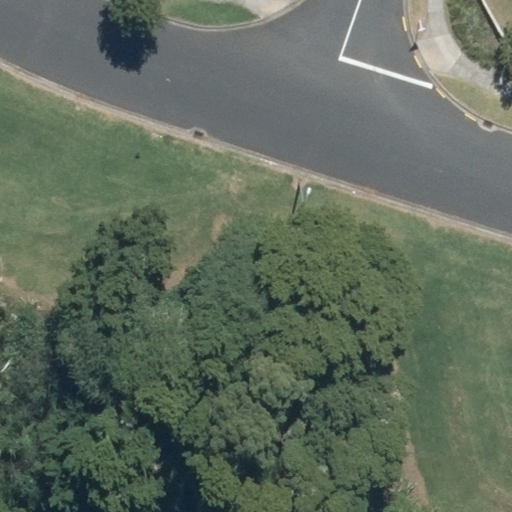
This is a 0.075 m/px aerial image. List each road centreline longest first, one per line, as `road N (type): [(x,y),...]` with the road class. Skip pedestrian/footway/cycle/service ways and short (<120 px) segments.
road 1 (residential): [(0,2),(104,53),(327,113)]
road 2 (residential): [(327,113),(511,177)]
